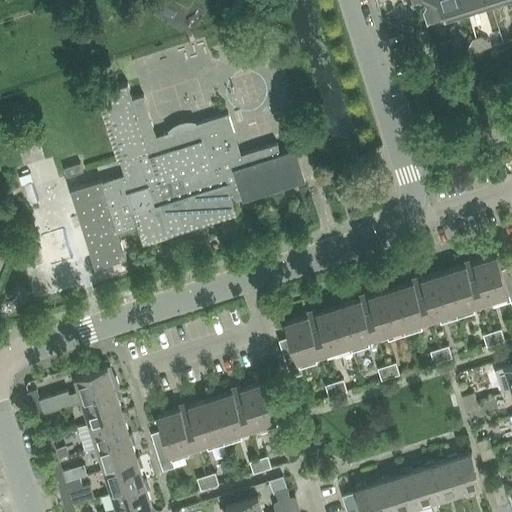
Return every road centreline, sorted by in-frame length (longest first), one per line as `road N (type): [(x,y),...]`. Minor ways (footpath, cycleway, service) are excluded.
road 1 (residential): [(0,394),(31,351),(246,280)]
road 2 (residential): [(404,223),(405,172),(352,0)]
road 3 (residential): [(150,364),(263,329),(246,280)]
road 4 (residential): [(246,280),(389,236),(404,223)]
